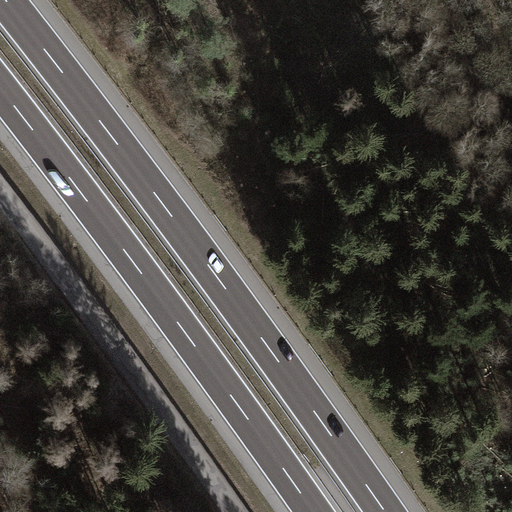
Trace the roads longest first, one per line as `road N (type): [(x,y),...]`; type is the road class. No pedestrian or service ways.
road 1 (motorway): [(386,511),(6,0)]
road 2 (motorway): [(0,88),(313,511)]
road 3 (unclassified): [(0,195),(235,511)]
